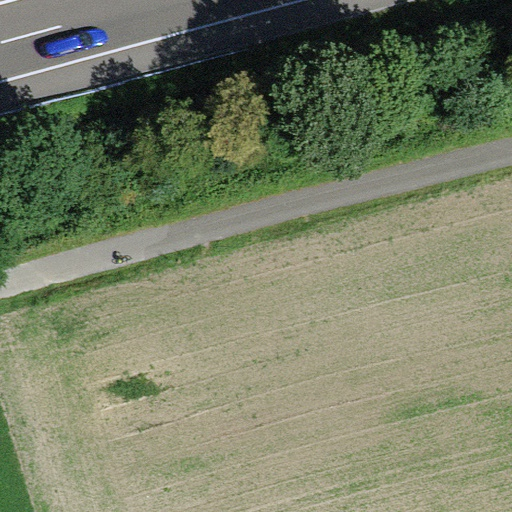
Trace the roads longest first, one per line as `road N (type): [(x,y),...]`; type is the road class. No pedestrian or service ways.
road 1 (track): [(0,285),(511,153)]
road 2 (motorway): [(0,42),(157,0)]
